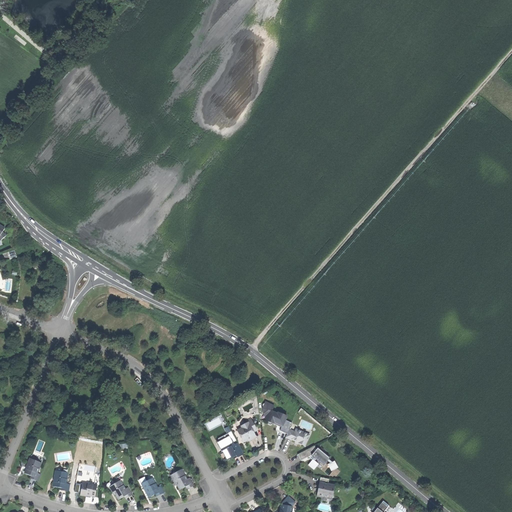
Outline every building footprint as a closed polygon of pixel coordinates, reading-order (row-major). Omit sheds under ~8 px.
[(275,424),(281,426),(284,419),(286,415),(278,411),(277,413),(271,410),(273,405),(265,402),(265,403),(264,402),(262,403),(262,404),(262,406),(263,406),(263,407),(263,413),(268,415),(266,420),(268,421),(267,422),(268,423),(269,424),(271,423),(272,422),(275,424)] [(241,427),(236,429),(242,441),(246,439),(246,438),(248,437),(249,439),(252,438),(255,436),(252,431),(255,429),(249,418),(245,420),(246,422),(240,425),(241,427)] [(291,422),(284,419),(281,426),(280,430),(286,433),(288,428),(291,422)] [(294,431),(288,428),(286,433),(285,436),(291,439),(291,438),(295,440),(298,441),(298,442),(304,445),(309,434),(295,428),(294,431)] [(222,450),(226,459),(229,457),(232,456),(233,454),(234,453),(236,457),(243,453),(237,442),(235,443),(233,444),(229,437),(217,444),(220,451),(222,450)] [(299,457),(300,460),(312,454),(314,456),(313,457),(323,464),(329,457),(317,447),(316,449),(314,445),(297,453),(299,457)] [(223,461),(226,459),(222,450),(220,451),(218,452),(223,461)] [(39,462),(27,458),(25,464),(27,465),(26,468),(25,468),(23,473),(26,474),(29,475),(28,478),(36,481),(39,474),(35,472),(39,462)] [(313,458),(308,464),(314,469),(319,463),(313,458)] [(331,470),(338,467),(334,460),(328,464),(331,470)] [(176,471),(169,474),(173,482),(175,481),(178,488),(182,487),(184,485),(186,488),(192,485),(188,477),(185,478),(181,469),(176,472),(176,471)] [(54,470),(53,477),(55,478),(54,482),(52,481),(51,486),(56,487),(59,487),(58,490),(67,491),(69,484),(64,483),(66,472),(54,470)] [(82,476),(81,483),(91,484),(91,483),(92,478),(82,476)] [(151,477),(140,483),(143,489),(145,488),(147,491),(146,492),(148,496),(152,494),(154,493),(155,495),(163,491),(160,485),(156,487),(151,477)] [(328,478),(320,477),(319,481),(318,484),(319,486),(319,487),(317,488),(316,495),(321,496),(322,496),(326,496),(332,497),(334,484),(328,483),(328,478)] [(114,482),(108,486),(112,492),(113,492),(117,499),(120,497),(123,496),(124,498),(131,495),(126,487),(124,488),(119,481),(115,483),(114,482)] [(81,482),(79,495),(85,496),(85,494),(87,494),(89,495),(89,496),(93,497),(96,484),(91,483),(91,484),(81,483),(81,482)] [(291,511),(292,508),(291,506),(294,501),(288,495),(284,499),(282,502),(281,504),(280,504),(279,508),(281,508),(280,511),(276,511),(274,511),(291,511)] [(383,511),(388,504),(382,500),(372,511),(383,511)]
